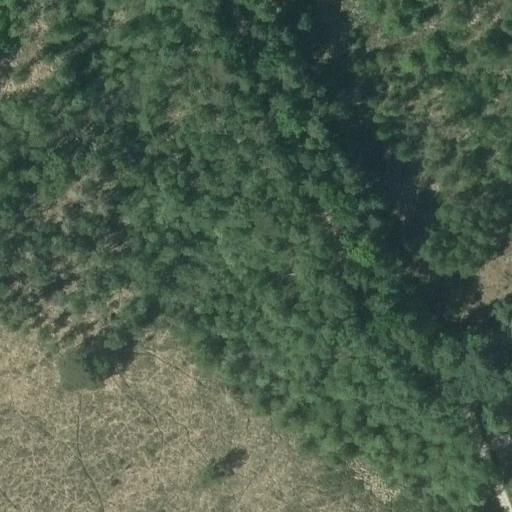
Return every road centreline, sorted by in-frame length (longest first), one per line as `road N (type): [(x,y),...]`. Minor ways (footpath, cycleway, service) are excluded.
road 1 (track): [(455,393),(402,347),(222,0)]
road 2 (track): [(506,511),(471,413),(455,393)]
